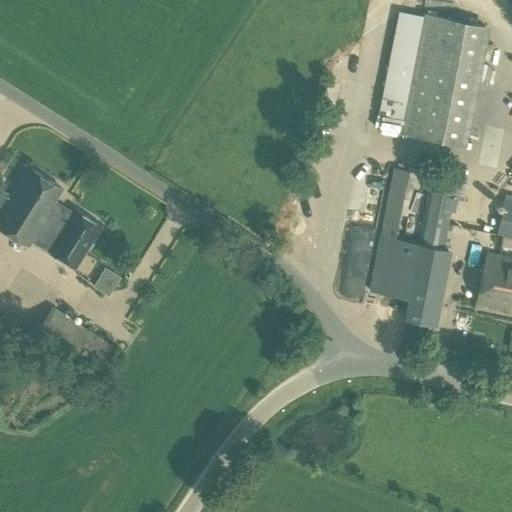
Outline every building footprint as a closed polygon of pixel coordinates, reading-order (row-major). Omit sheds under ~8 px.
[(511,0),(465,0),(511,39),(511,0)] [(421,13),(398,132),(462,144),(484,25),(421,13)] [(54,201),(62,188),(29,167),(13,193),(12,192),(0,211),(0,226),(29,244),(48,213),(65,224),(48,251),(75,267),(100,226),(74,209),(72,212),(54,201)] [(393,170),(368,291),(405,298),(401,318),(403,318),(401,321),(394,320),(387,337),(400,351),(418,345),(424,323),(436,325),(450,250),(442,248),(446,225),(474,231),(482,189),(393,170)] [(503,199),(495,239),(511,242),(511,200),(504,199),(503,199)] [(511,258),(486,253),(475,304),(511,311),(511,258)] [(46,315),(31,337),(96,380),(116,349),(55,308),(51,306),(46,315)] [(0,317),(0,346),(2,347),(15,327),(0,317)]
